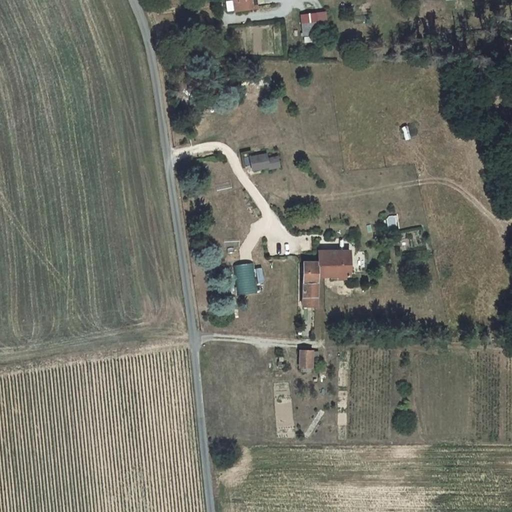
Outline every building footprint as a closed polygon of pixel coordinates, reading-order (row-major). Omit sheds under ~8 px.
[(254,0),(232,0),(234,11),(255,8),(254,0)] [(318,34),(317,23),(302,24),(303,36),(318,34)] [(267,159),(266,154),(251,157),(253,167),(268,164),(268,167),(269,169),(279,167),(277,157),(267,159)] [(318,263),(317,263),(317,277),(339,276),(339,279),(344,279),(344,276),(349,276),(349,251),(318,252),(318,263)] [(236,264),(238,292),(255,290),(253,263),(236,264)] [(316,297),(317,277),(317,263),(303,263),(303,298),(316,297)] [(311,351),(300,351),(300,368),(311,368),(311,366),(311,351)]
